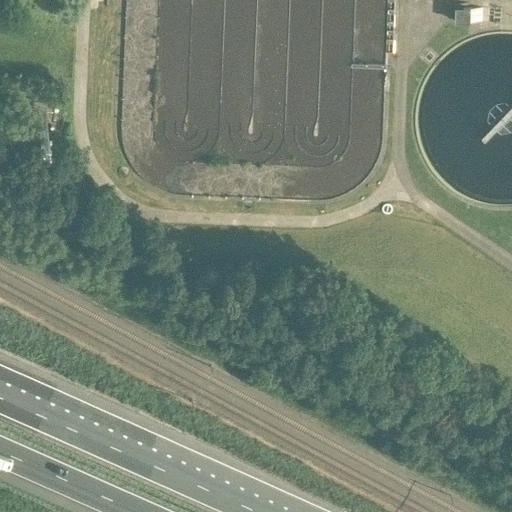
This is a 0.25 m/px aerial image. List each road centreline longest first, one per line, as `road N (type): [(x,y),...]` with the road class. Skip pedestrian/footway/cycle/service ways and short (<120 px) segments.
road 1 (motorway): [(250,511),(0,400)]
road 2 (motorway): [(0,452),(132,511)]
